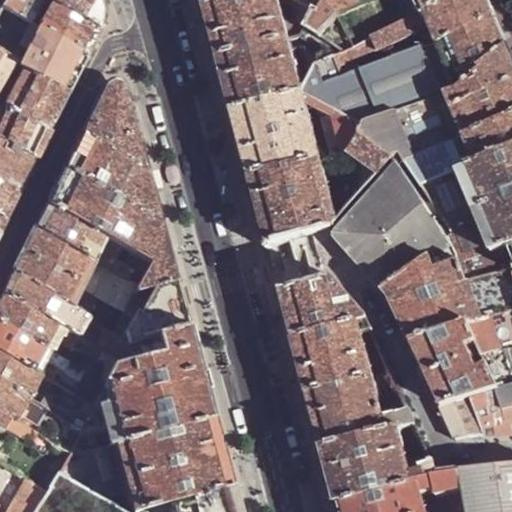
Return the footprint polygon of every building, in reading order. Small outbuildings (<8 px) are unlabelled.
[(6,0),(3,6),(2,9),(29,24),(41,4),(43,0),(6,0)] [(104,20),(103,10),(101,2),(100,0),(54,0),(52,3),(100,31),(101,29),(104,20)] [(203,0),(206,9),(241,0),(203,0)] [(290,39),(279,0),(241,0),(206,9),(213,34),(220,60),(290,39)] [(298,2),(295,0),(291,0),(301,36),(307,27),(305,26),(298,2)] [(326,0),(295,0),(298,2),(315,11),(320,12),(326,0)] [(360,0),(326,0),(320,12),(315,11),(307,27),(315,31),(320,34),(337,15),(363,4),(360,0)] [(388,29),(371,0),(369,0),(363,4),(337,15),(320,34),(334,42),(345,49),(373,36),(388,29)] [(414,0),(422,13),(429,10),(448,0),(414,0)] [(488,0),(448,0),(429,10),(433,24),(439,42),(449,76),(454,92),(479,69),(481,63),(506,43),(488,0)] [(315,11),(298,2),(305,26),(307,27),(315,11)] [(49,9),(38,29),(88,57),(96,39),(100,31),(52,3),(49,9)] [(41,4),(29,24),(38,29),(49,9),(41,4)] [(0,11),(0,52),(12,60),(29,24),(2,9),(0,11)] [(433,24),(429,10),(422,13),(388,29),(373,36),(378,47),(379,49),(433,24)] [(38,29),(19,64),(21,66),(19,69),(24,71),(69,96),(81,72),(88,57),(38,29)] [(378,47),(373,36),(345,49),(338,53),(342,65),(378,47)] [(228,90),(234,113),(302,95),(305,92),(293,49),(290,39),(220,60),(228,90)] [(449,76),(439,42),(426,47),(425,44),(345,75),(363,129),(368,123),(394,113),(441,96),(437,80),(449,76)] [(511,117),(511,56),(506,43),(481,63),(479,69),(454,92),(443,95),(465,138),(511,117)] [(311,80),(313,74),(306,47),(302,45),(301,45),(302,47),(311,80)] [(337,54),(325,45),(321,55),(322,57),(320,63),(337,54)] [(318,64),(320,63),(322,57),(321,55),(315,52),(306,47),(313,74),(318,64)] [(0,90),(16,63),(12,60),(0,52),(0,90)] [(306,95),(363,129),(345,75),(342,65),(338,53),(337,54),(320,63),(318,64),(313,74),(311,80),(305,92),(302,95),(306,95)] [(16,63),(0,90),(0,108),(5,111),(24,71),(19,69),(21,66),(19,64),(16,63)] [(24,71),(5,111),(8,113),(49,135),(61,112),(69,96),(24,71)] [(123,92),(121,88),(115,85),(108,86),(103,90),(94,108),(80,137),(146,173),(138,145),(125,97),(123,92)] [(252,179),(324,162),(318,139),(310,112),(306,95),(302,95),(234,113),(244,150),(252,179)] [(363,129),(306,95),(310,112),(319,110),(320,113),(336,121),(346,156),(350,155),(363,129)] [(465,138),(443,95),(441,96),(394,113),(417,158),(465,138)] [(0,108),(0,127),(1,128),(8,113),(5,111),(0,108)] [(1,128),(0,129),(0,142),(36,162),(45,143),(49,135),(8,113),(1,128)] [(407,163),(417,158),(394,113),(368,123),(363,129),(350,155),(354,157),(383,176),(398,158),(402,156),(407,163)] [(511,150),(511,117),(465,138),(477,165),(511,150)] [(146,173),(80,137),(72,154),(63,171),(160,226),(151,192),(146,173)] [(477,165),(465,138),(417,158),(407,163),(423,188),(460,172),(477,165)] [(0,180),(21,192),(31,172),(36,162),(0,142),(0,180)] [(511,200),(511,150),(477,165),(460,172),(478,214),(511,200)] [(383,176),(354,157),(366,195),(383,176)] [(262,217),(271,249),(273,248),(335,231),(341,224),(324,162),(252,179),(262,217)] [(401,164),(339,238),(357,258),(387,293),(432,261),(442,254),(452,246),(449,240),(450,240),(441,226),(401,164)] [(135,296),(155,290),(156,289),(175,283),(167,251),(160,226),(63,171),(46,206),(105,239),(122,248),(142,260),(151,265),(146,273),(138,288),(135,296)] [(460,172),(423,188),(446,225),(448,226),(478,214),(460,172)] [(0,180),(0,217),(7,221),(15,204),(21,192),(0,180)] [(511,200),(478,214),(494,254),(511,247),(511,200)] [(105,239),(46,206),(39,221),(35,229),(94,264),(94,263),(105,239)] [(494,254),(478,214),(448,226),(454,237),(450,240),(449,240),(452,246),(442,254),(449,267),(450,268),(461,263),(462,266),(494,254)] [(446,225),(441,226),(450,240),(454,237),(448,226),(446,225)] [(24,253),(13,275),(71,311),(94,264),(35,229),(24,253)] [(122,248),(105,239),(94,263),(110,272),(116,261),(122,248)] [(511,247),(494,254),(462,266),(469,284),(511,272),(511,247)] [(438,273),(449,267),(442,254),(432,261),(438,273)] [(151,265),(142,260),(138,269),(146,273),(151,265)] [(129,268),(116,261),(110,272),(138,288),(146,273),(138,269),(131,265),(129,268)] [(394,301),(415,344),(472,326),(482,323),(468,285),(469,284),(462,266),(461,263),(450,268),(449,267),(438,273),(432,261),(387,293),(394,301)] [(94,264),(71,311),(88,321),(110,272),(94,263),(94,264)] [(482,323),(511,313),(511,272),(469,284),(468,285),(482,323)] [(283,293),(294,289),(290,274),(278,277),(283,293)] [(7,287),(2,296),(63,332),(79,340),(89,322),(88,321),(71,311),(13,275),(7,287)] [(290,320),(296,341),(362,323),(365,322),(371,320),(350,297),(334,278),(296,289),(294,289),(283,293),(290,320)] [(181,303),(175,283),(156,289),(155,290),(142,316),(142,317),(149,339),(158,336),(188,328),(181,303)] [(138,314),(142,316),(155,290),(135,296),(128,310),(138,314)] [(0,323),(53,354),(58,344),(72,352),(73,351),(103,367),(97,380),(106,385),(114,367),(117,361),(100,352),(79,340),(63,332),(2,296),(0,300),(0,323)] [(138,314),(128,310),(115,337),(123,342),(138,314)] [(511,313),(482,323),(472,326),(481,347),(486,357),(511,349),(511,313)] [(142,316),(138,314),(123,342),(125,344),(125,345),(149,339),(142,317),(142,316)] [(365,322),(386,375),(395,372),(372,322),(371,320),(365,322)] [(74,367),(53,354),(0,323),(0,353),(40,376),(46,364),(64,374),(66,371),(71,373),(74,367)] [(308,387),(310,395),(376,377),(362,323),(296,341),(300,357),(308,387)] [(472,326),(415,344),(431,379),(476,357),(474,350),(481,347),(472,326)] [(188,328),(158,336),(163,354),(114,367),(106,385),(106,386),(122,444),(212,420),(199,370),(188,328)] [(109,334),(100,352),(117,361),(125,345),(125,344),(123,342),(115,337),(109,334)] [(163,354),(158,336),(149,339),(125,345),(117,361),(114,367),(163,354)] [(511,349),(486,357),(492,369),(502,390),(511,386),(511,385),(511,349)] [(0,382),(31,401),(42,377),(40,376),(0,353),(0,382)] [(431,379),(444,408),(474,399),(502,390),(492,369),(483,372),(476,357),(431,379)] [(386,375),(404,415),(414,412),(395,372),(386,375)] [(97,380),(85,373),(72,394),(86,403),(95,408),(101,396),(106,386),(106,385),(97,380)] [(404,415),(386,375),(376,377),(387,419),(404,415)] [(51,383),(42,377),(31,401),(40,406),(51,383)] [(325,450),(391,432),(387,419),(376,377),(310,395),(319,427),(325,450)] [(0,412),(13,420),(18,423),(31,401),(0,382),(0,412)] [(101,396),(115,446),(122,444),(106,386),(101,396)] [(460,443),(490,439),(511,436),(511,386),(502,390),(474,399),(444,408),(460,443)] [(98,450),(115,446),(101,396),(95,408),(91,418),(87,426),(85,429),(83,432),(71,455),(98,450)] [(31,401),(18,423),(35,433),(48,412),(40,406),(31,401)] [(95,408),(86,403),(81,412),(91,418),(95,408)] [(0,412),(0,426),(4,429),(7,431),(13,420),(0,412)] [(416,419),(414,412),(404,415),(387,419),(391,432),(402,429),(409,428),(419,425),(416,419)] [(13,420),(7,431),(31,445),(29,449),(53,465),(62,471),(70,457),(71,455),(58,448),(35,433),(18,423),(13,420)] [(87,426),(78,420),(74,427),(83,432),(85,429),(87,426)] [(220,451),(212,420),(122,444),(115,446),(128,494),(132,511),(137,511),(169,504),(230,488),(220,451)] [(71,425),(58,448),(71,455),(83,432),(74,427),(71,425)] [(409,428),(432,480),(435,479),(443,477),(442,475),(439,468),(419,425),(409,428)] [(417,485),(402,429),(391,432),(325,450),(333,481),(340,506),(417,485)] [(116,497),(128,494),(115,446),(98,450),(71,455),(70,457),(62,471),(59,477),(80,490),(101,502),(108,499),(116,497)] [(38,489),(0,462),(0,484),(19,496),(9,511),(38,511),(48,495),(38,489)] [(39,489),(48,495),(59,477),(62,471),(53,465),(39,489)] [(511,511),(511,466),(501,468),(508,511),(511,511)] [(508,511),(501,468),(465,472),(468,491),(471,511),(508,511)] [(452,473),(442,475),(443,477),(435,479),(440,498),(458,493),(468,491),(465,472),(452,473)] [(429,511),(427,502),(422,483),(417,485),(340,506),(341,511),(429,511)] [(0,484),(0,507),(6,511),(9,511),(19,496),(0,484)] [(236,511),(230,488),(169,504),(171,511),(236,511)] [(80,490),(78,495),(98,507),(101,502),(80,490)] [(458,493),(460,511),(471,511),(468,491),(458,493)] [(460,511),(458,493),(440,498),(427,502),(429,511),(460,511)] [(108,499),(101,502),(107,505),(113,509),(116,497),(108,499)]
